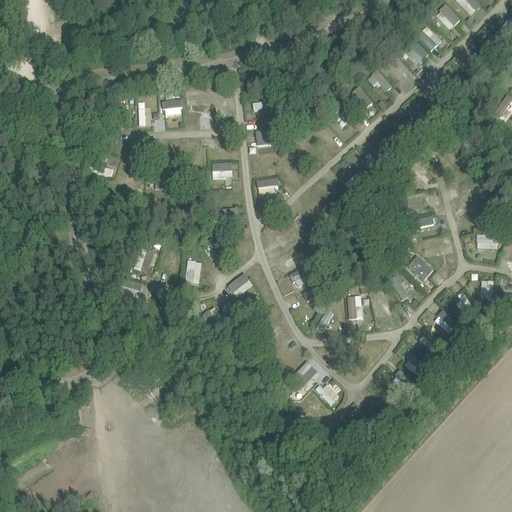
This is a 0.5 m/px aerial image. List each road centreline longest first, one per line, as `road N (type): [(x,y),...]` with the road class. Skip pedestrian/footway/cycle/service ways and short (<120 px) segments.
road 1 (track): [(235,60),(254,235),(306,344),(354,395),(400,335)]
road 2 (unclassified): [(46,94),(235,60),(307,39),(375,0)]
road 3 (unknown): [(252,223),(334,159),(502,0)]
road 4 (track): [(400,335),(468,259),(452,166)]
road 5 (track): [(114,511),(95,363)]
